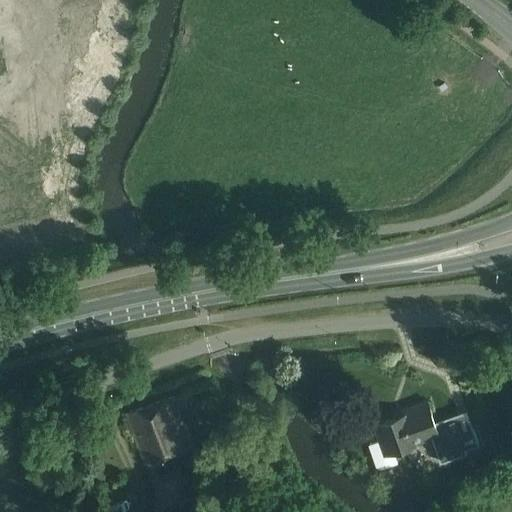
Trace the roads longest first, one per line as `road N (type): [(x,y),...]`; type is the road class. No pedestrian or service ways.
road 1 (unclassified): [(0,413),(238,336),(425,318),(511,323)]
road 2 (primary): [(511,222),(194,294)]
road 3 (primary): [(194,294),(417,273),(511,252)]
road 4 (primary): [(0,338),(194,294)]
